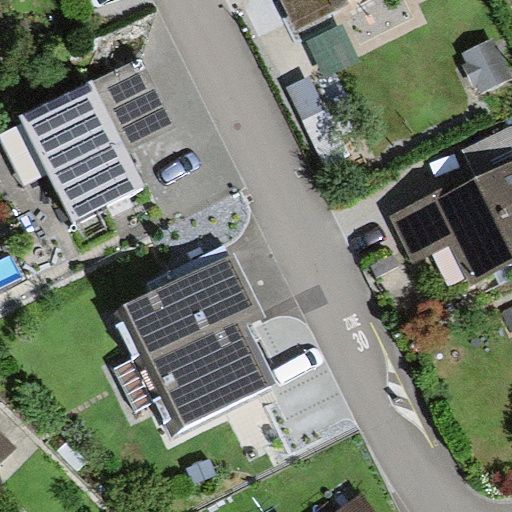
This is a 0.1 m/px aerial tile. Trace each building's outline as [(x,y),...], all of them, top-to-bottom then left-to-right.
[(277,0),(287,20),(328,0),(277,0)] [(505,78),(486,40),(454,55),(472,94),(505,78)] [(82,86),(114,154),(168,128),(135,61),(82,86)] [(320,106),(305,75),(281,87),(296,118),(320,106)] [(133,192),(114,154),(82,86),(11,120),(15,129),(0,136),(0,154),(17,191),(39,180),(61,226),(133,192)] [(511,154),(501,132),(455,152),(465,174),(511,154)] [(511,251),(511,163),(511,162),(388,222),(407,261),(446,242),(462,275),(511,251)] [(255,316),(226,257),(109,312),(166,432),(265,385),(237,325),(255,316)] [(374,511),(359,492),(331,511),(374,511)]
